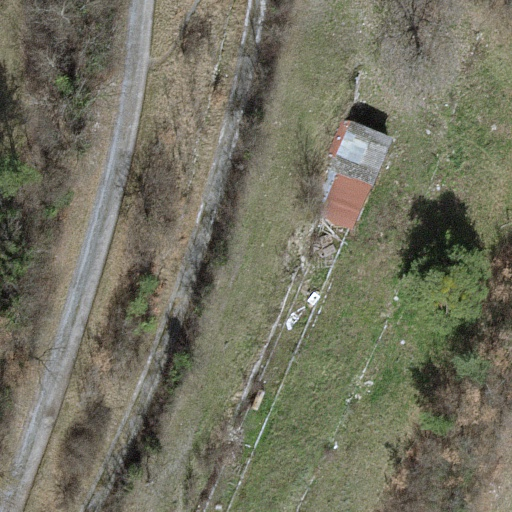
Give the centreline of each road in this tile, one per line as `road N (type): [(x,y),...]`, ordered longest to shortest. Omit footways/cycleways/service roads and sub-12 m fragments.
road 1 (track): [(92,511),(191,272),(243,91),(256,0)]
road 2 (track): [(11,511),(100,237),(136,61),(140,0)]
